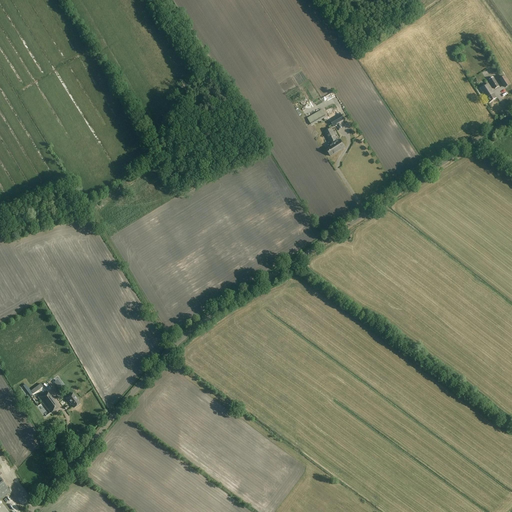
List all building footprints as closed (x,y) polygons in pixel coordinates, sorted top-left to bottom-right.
[(474,73),(479,82),(484,79),(479,70),(474,73)] [(511,84),(505,75),(499,79),(505,88),(511,84)] [(499,87),(494,79),(493,77),(489,80),(490,82),(495,89),(499,87)] [(480,88),(489,103),(496,98),(491,91),(492,91),(488,83),(480,88)] [(478,103),(480,102),(482,106),(485,105),(478,90),(473,92),(478,103)] [(337,109),(335,105),(324,111),(326,115),(328,117),(331,120),(330,121),(333,127),(338,125),(338,124),(344,120),(341,115),(340,115),(337,109)] [(310,124),(325,116),(322,110),(307,118),(310,124)] [(330,143),(330,144),(337,140),(336,139),(331,128),(324,131),(330,143)] [(330,144),(330,143),(329,144),(330,146),(326,149),(330,156),(335,153),(336,154),(345,148),(338,138),(336,139),(337,140),(330,144)] [(81,398),(75,390),(68,394),(70,396),(66,398),(71,405),(72,404),(75,408),(80,404),(77,401),(81,398)] [(58,407),(46,391),(38,397),(50,413),(58,407)] [(184,405),(182,403),(177,407),(176,406),(171,411),(175,415),(184,405)] [(0,499),(10,492),(0,478),(0,499)]
